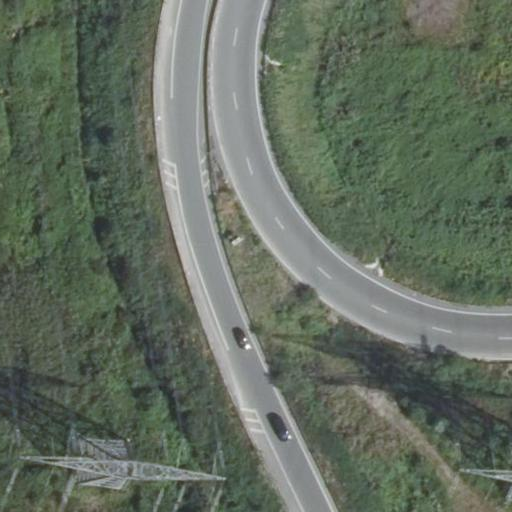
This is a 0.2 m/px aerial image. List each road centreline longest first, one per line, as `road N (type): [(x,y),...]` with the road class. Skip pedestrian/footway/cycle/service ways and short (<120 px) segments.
road 1 (motorway): [(193,0),(185,73),(192,193),(222,302),(316,511)]
road 2 (motorway): [(511,338),(455,334),(385,314),(335,290),(300,253),(250,172),(238,123),(234,72),(245,0)]
